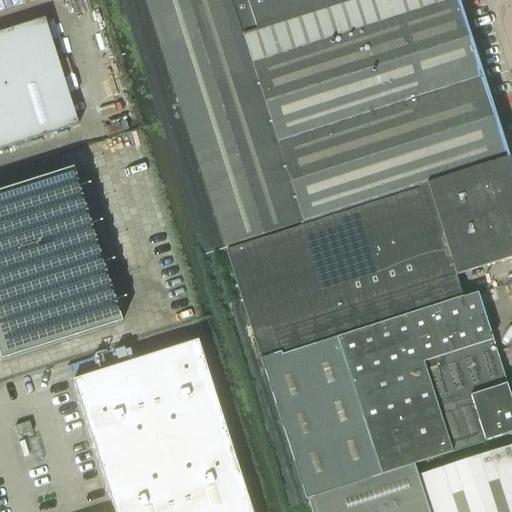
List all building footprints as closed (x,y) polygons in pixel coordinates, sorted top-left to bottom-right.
[(145,0),(182,116),(464,25),(455,0),(145,0)] [(43,19),(0,32),(0,149),(76,126),(43,19)] [(507,157),(464,25),(182,116),(224,248),(507,157)] [(224,248),(261,362),(335,337),(461,297),(454,276),(511,257),(511,171),(508,157),(507,158),(507,157),(224,248)] [(0,361),(120,323),(71,169),(0,191),(0,361)] [(461,297),(335,337),(357,407),(498,362),(475,292),(461,297)] [(414,464),(511,432),(511,407),(498,362),(357,407),(335,337),(261,362),(304,499),(306,498),(414,464)] [(249,511),(196,342),(71,381),(112,511),(249,511)] [(32,432),(28,422),(13,426),(17,437),(32,432)] [(511,511),(511,447),(511,445),(479,455),(418,475),(414,464),(306,498),(310,511),(511,511)]
